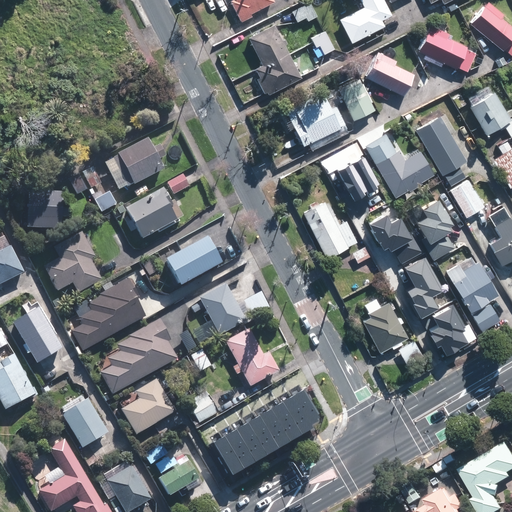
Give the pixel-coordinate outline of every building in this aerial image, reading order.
[(272,0),(228,0),(240,21),(251,15),(249,12),(273,1),(272,0)] [(309,0),(290,10),(296,21),(305,16),(307,20),(316,15),(309,0)] [(359,0),(362,6),(338,18),(349,41),(382,25),(379,19),(390,13),(383,0),(359,0)] [(511,55),(511,53),(511,27),(500,17),(503,13),(487,1),(468,23),(501,50),(503,48),(511,55)] [(272,23),(246,36),(260,64),(266,61),(267,64),(288,53),(272,23)] [(465,71),(474,52),(465,47),(465,46),(446,37),(447,33),(429,24),(416,50),(455,68),(456,66),(465,71)] [(324,30),(310,37),(315,46),(320,43),(322,47),(330,42),(324,30)] [(399,36),(402,43),(408,40),(405,33),(399,36)] [(411,44),(403,48),(406,54),(413,50),(411,44)] [(363,76),(402,95),(412,73),(393,63),(395,60),(376,50),(363,76)] [(260,64),(253,68),(258,77),(255,78),(262,92),(265,91),(266,94),(300,77),(288,53),(267,64),(266,61),(260,64)] [(122,95),(112,73),(71,94),(79,111),(82,109),(89,124),(96,121),(98,124),(110,118),(114,126),(128,119),(118,97),(122,95)] [(375,111),(359,80),(339,90),(355,121),(375,111)] [(493,91),(467,106),(484,134),(503,124),(510,136),(511,134),(511,115),(508,118),(493,91)] [(283,109),(302,145),(307,142),(311,150),(347,132),(334,105),(329,107),(323,95),(316,99),(314,94),(283,109)] [(463,175),(457,165),(465,160),(438,114),(414,129),(440,175),(443,173),(449,184),(463,175)] [(462,130),(467,139),(473,135),(468,127),(462,130)] [(90,146),(81,128),(62,137),(71,155),(90,146)] [(393,196),(433,174),(419,150),(403,159),(397,148),(394,150),(384,132),(363,144),(393,196)] [(132,185),(162,169),(157,160),(164,156),(153,134),(115,154),(116,155),(111,158),(126,186),(131,183),(132,185)] [(508,187),(511,184),(511,146),(491,159),(508,187)] [(382,187),(365,158),(339,172),(356,202),(382,187)] [(81,171),(90,187),(101,181),(92,165),(81,171)] [(67,179),(75,194),(87,188),(78,172),(67,179)] [(181,174),(166,182),(172,194),(188,185),(181,174)] [(464,216),(483,205),(466,179),(448,190),(464,216)] [(123,208),(140,239),(181,216),(172,200),(169,202),(161,188),(123,208)] [(66,217),(67,207),(60,207),(61,191),(27,190),(25,227),(59,228),(60,216),(66,217)] [(109,191),(94,200),(101,213),(116,204),(109,191)] [(301,212),(324,257),(356,241),(345,220),(336,224),(323,200),(301,212)] [(453,225),(439,201),(423,211),(427,217),(418,223),(426,237),(422,239),(434,260),(454,248),(446,235),(451,232),(449,227),(453,225)] [(511,221),(508,215),(493,224),(499,236),(488,243),(493,250),(492,251),(499,264),(508,259),(510,263),(511,262),(511,221)] [(421,253),(400,220),(392,224),(388,217),(371,227),(385,250),(389,248),(392,252),(394,251),(402,265),(421,253)] [(79,226),(75,220),(67,224),(71,230),(79,226)] [(76,292),(100,279),(89,258),(94,256),(81,231),(51,247),(57,257),(42,265),(56,290),(71,282),(76,292)] [(182,285),(223,262),(208,235),(167,258),(182,285)] [(364,245),(351,252),(356,261),(368,255),(364,245)] [(0,283),(22,272),(9,246),(0,250),(0,283)] [(445,273),(469,314),(499,297),(478,262),(475,265),(470,258),(445,273)] [(149,259),(142,263),(148,274),(156,270),(149,259)] [(441,292),(424,259),(405,269),(415,288),(408,292),(422,318),(438,309),(432,297),(441,292)] [(373,270),(366,274),(369,281),(376,278),(373,270)] [(81,351),(144,316),(135,300),(138,298),(126,278),(98,293),(99,296),(86,303),(90,310),(77,317),(80,324),(69,330),(81,351)] [(244,321),(224,283),(197,297),(218,335),(244,321)] [(271,311),(261,291),(242,300),(252,320),(271,311)] [(379,305),(375,297),(363,303),(367,311),(366,312),(368,316),(361,320),(378,352),(406,337),(387,301),(379,305)] [(490,304),(472,314),(482,331),(500,321),(490,304)] [(10,323),(34,364),(60,349),(36,307),(10,323)] [(465,327),(454,307),(434,318),(440,328),(431,332),(444,357),(468,344),(461,332),(465,330),(464,328),(465,327)] [(111,393),(177,358),(167,340),(169,339),(158,318),(127,335),(128,337),(115,344),(118,350),(106,358),(110,365),(99,371),(111,393)] [(247,328),(223,341),(248,386),(277,370),(267,352),(262,355),(247,328)] [(413,339),(397,348),(405,364),(422,356),(413,339)] [(201,348),(190,355),(198,371),(210,365),(201,348)] [(12,354),(0,360),(0,404),(2,409),(33,394),(12,354)] [(175,411),(155,378),(147,383),(144,379),(134,385),(136,389),(133,391),(137,398),(119,409),(135,435),(175,411)] [(303,390),(294,396),(311,425),(321,419),(303,390)] [(199,393),(185,401),(198,422),(218,411),(207,394),(201,398),(199,393)] [(283,402),(303,434),(313,428),(311,425),(294,396),(283,402)] [(60,413),(80,447),(107,432),(86,398),(60,413)] [(283,402),(270,409),(290,442),(303,434),(283,402)] [(260,416),(279,448),(290,442),(270,409),(260,416)] [(260,416),(248,422),(268,455),(279,448),(260,416)] [(236,429),(256,462),(268,455),(248,422),(236,429)] [(236,429),(225,436),(245,469),(256,462),(236,429)] [(225,436),(213,443),(232,476),(245,469),(225,436)] [(102,505),(63,438),(47,448),(62,474),(36,490),(49,511),(75,496),(84,511),(110,511),(105,504),(102,505)] [(498,495),(500,485),(497,484),(510,476),(508,472),(511,469),(511,451),(506,442),(459,469),(475,497),(471,499),(478,511),(496,511),(503,508),(495,495),(498,495)] [(452,454),(445,458),(448,464),(455,460),(452,454)] [(444,459),(434,466),(438,473),(448,466),(444,459)] [(198,477),(187,460),(158,477),(168,495),(198,477)] [(130,465),(105,480),(123,511),(127,511),(150,498),(130,465)] [(0,473),(0,493),(9,489),(0,473)] [(416,511),(460,511),(458,509),(464,506),(457,493),(451,497),(446,488),(425,500),(428,505),(416,511)] [(13,511),(5,498),(0,501),(0,511),(13,511)]
